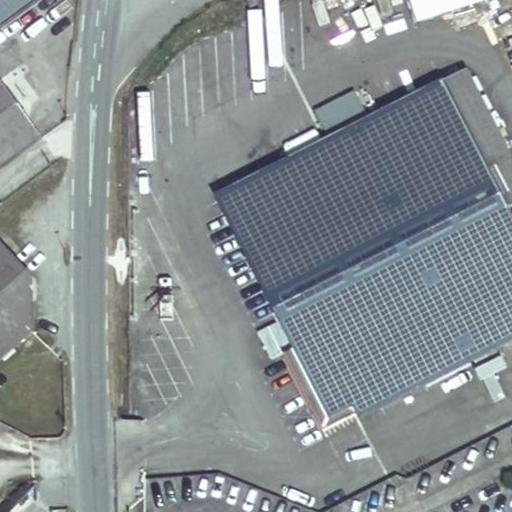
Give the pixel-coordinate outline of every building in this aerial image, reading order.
[(0,0),(0,29),(40,0),(0,0)] [(389,0),(397,25),(414,20),(407,0),(389,0)] [(483,0),(407,0),(415,22),(483,0)] [(447,75),(507,200),(511,197),(511,152),(469,64),(447,75)] [(446,73),(217,183),(294,340),(282,348),(320,426),(354,408),(351,401),(417,367),(425,383),(471,359),(463,343),(511,317),(511,209),(507,200),(447,75),(446,73)] [(0,168),(41,138),(0,81),(0,168)] [(0,360),(32,332),(30,278),(0,244),(0,360)] [(511,317),(463,343),(471,359),(511,338),(511,317)] [(425,383),(417,367),(351,401),(354,408),(359,417),(425,383)]
